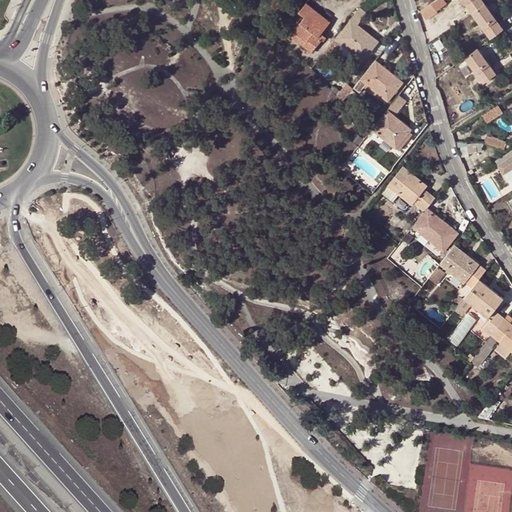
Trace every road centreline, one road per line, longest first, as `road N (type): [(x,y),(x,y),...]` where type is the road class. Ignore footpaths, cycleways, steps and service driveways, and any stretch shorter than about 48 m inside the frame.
road 1 (tertiary): [(120,204),(176,294),(382,511)]
road 2 (motorway): [(183,511),(17,240),(17,191)]
road 3 (residential): [(400,0),(449,159),(511,268)]
road 4 (motorway): [(103,511),(0,397)]
